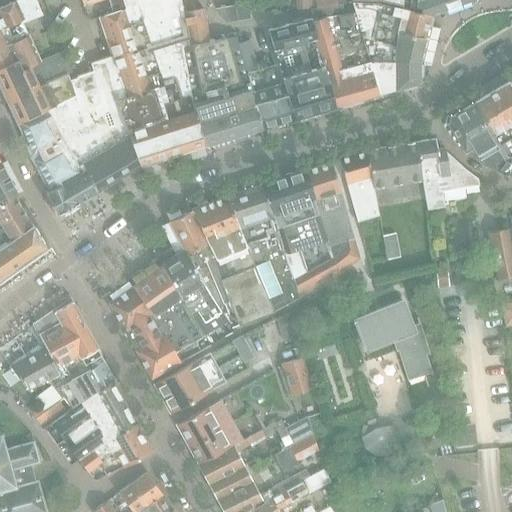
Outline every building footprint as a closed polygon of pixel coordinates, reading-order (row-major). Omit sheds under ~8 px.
[(15,0),(3,6),(0,6),(0,25),(8,43),(24,35),(27,34),(18,14),(22,13),(26,21),(41,14),(35,0),(15,0)] [(110,0),(114,11),(99,17),(110,55),(124,96),(115,99),(124,121),(121,122),(123,125),(126,129),(130,139),(140,165),(179,152),(157,85),(151,87),(121,0),(110,0)] [(179,0),(121,0),(151,87),(157,85),(179,152),(203,143),(191,102),(180,45),(187,44),(181,10),(179,0)] [(294,0),(295,8),(309,7),(308,0),(294,0)] [(380,2),(414,10),(416,0),(347,0),(348,1),(350,1),(380,2)] [(468,0),(416,0),(414,10),(429,14),(430,10),(432,10),(439,7),(440,10),(468,0)] [(380,2),(350,1),(353,12),(369,64),(377,93),(419,80),(418,60),(423,38),(429,14),(414,10),(380,2)] [(223,21),(235,19),(232,3),(213,7),(223,21)] [(181,10),(187,44),(207,40),(202,7),(181,10)] [(324,16),(308,20),(333,106),(377,93),(369,64),(340,72),(324,16)] [(308,20),(307,18),(286,24),(266,29),(276,63),(285,92),(293,117),(333,106),(308,20)] [(0,25),(0,65),(17,58),(21,69),(30,65),(37,62),(37,60),(33,51),(32,52),(24,35),(8,43),(0,25)] [(249,86),(245,72),(233,32),(219,35),(220,39),(207,41),(207,40),(187,44),(180,45),(191,102),(203,143),(261,127),(252,95),(249,86)] [(42,108),(17,121),(32,157),(48,189),(45,191),(55,214),(99,189),(99,188),(140,165),(130,139),(126,129),(123,125),(121,122),(124,121),(115,99),(124,96),(110,55),(90,62),(92,70),(76,75),(76,76),(69,79),(66,72),(71,70),(65,55),(63,50),(37,60),(37,62),(30,65),(39,83),(45,81),(55,103),(42,108)] [(55,103),(45,81),(39,83),(30,65),(21,69),(17,58),(0,65),(0,84),(17,121),(42,108),(55,103)] [(276,63),(245,72),(249,86),(252,95),(261,127),(293,117),(285,92),(276,63)] [(511,89),(506,80),(473,100),(492,132),(497,141),(505,154),(511,154),(511,89)] [(449,114),(447,122),(463,149),(469,154),(486,166),(507,175),(511,175),(511,154),(505,154),(497,141),(492,132),(473,100),(449,114)] [(433,137),(414,140),(419,164),(420,164),(422,178),(427,209),(443,206),(441,190),(437,191),(434,176),(449,173),(444,148),(443,146),(436,147),(436,145),(435,146),(433,137)] [(419,164),(414,140),(366,149),(373,187),(422,178),(420,164),(419,164)] [(339,156),(345,181),(356,220),(378,214),(373,187),(366,149),(339,156)] [(329,159),(303,167),(314,198),(338,273),(359,256),(340,189),(329,159)] [(0,200),(17,192),(0,160),(0,200)] [(303,167),(283,174),(292,204),(294,204),(320,283),(338,273),(314,198),(303,167)] [(292,204),(283,174),(260,181),(292,278),(298,295),(320,283),(294,204),(292,204)] [(260,181),(232,190),(223,193),(190,207),(208,241),(214,256),(211,258),(228,299),(238,324),(273,309),(298,295),(292,278),(260,181)] [(0,274),(44,244),(17,192),(0,200),(0,274)] [(183,248),(162,263),(176,288),(180,296),(203,334),(229,319),(217,304),(228,299),(211,258),(214,256),(208,241),(190,207),(167,220),(183,248)] [(496,279),(511,275),(511,255),(506,227),(487,231),(496,279)] [(387,258),(399,255),(395,233),(382,235),(387,258)] [(162,263),(133,284),(149,307),(150,307),(152,311),(160,326),(174,350),(203,334),(180,296),(162,263)] [(160,326),(152,311),(150,307),(149,307),(133,284),(108,302),(131,342),(160,326)] [(403,299),(354,318),(365,349),(391,339),(395,351),(396,351),(395,349),(396,349),(408,380),(408,378),(422,373),(423,375),(423,373),(431,370),(432,372),(425,351),(428,350),(429,352),(430,351),(417,316),(416,316),(418,321),(412,323),(403,299)] [(71,300),(0,339),(0,347),(11,365),(45,347),(55,366),(59,363),(83,398),(112,380),(114,378),(96,345),(71,300)] [(150,377),(180,360),(174,350),(160,326),(131,342),(150,377)] [(241,335),(232,340),(243,361),(252,356),(241,335)] [(42,410),(47,415),(49,418),(68,403),(70,405),(83,398),(59,363),(55,366),(45,347),(11,365),(26,387),(46,376),(51,384),(33,398),(39,405),(42,410)] [(185,365),(153,383),(165,404),(206,381),(223,371),(211,350),(189,363),(185,365)] [(301,356),(280,362),(290,393),(311,387),(301,356)] [(93,449),(96,447),(104,442),(135,423),(112,380),(83,398),(70,405),(77,417),(71,422),(64,412),(51,422),(79,459),(93,449)] [(208,404),(176,423),(187,442),(220,424),(230,418),(219,399),(209,405),(208,404)] [(47,415),(42,410),(39,405),(31,412),(38,422),(47,415)] [(306,415),(283,427),(291,442),(311,431),(306,416),(306,415)] [(423,449),(446,441),(438,418),(415,426),(423,449)] [(135,423),(104,442),(109,451),(113,449),(123,465),(123,466),(151,450),(135,423)] [(220,424),(187,442),(198,461),(232,445),(220,424)] [(209,482),(242,465),(234,451),(249,444),(250,446),(265,436),(263,433),(268,431),(265,426),(250,435),(232,445),(198,461),(209,482)] [(396,429),(362,441),(365,450),(374,456),(386,456),(395,450),(398,438),(396,429)] [(0,511),(45,511),(46,511),(37,479),(34,480),(30,464),(38,462),(33,441),(6,448),(2,436),(5,435),(4,432),(2,433),(1,430),(0,430),(0,511)] [(312,433),(288,446),(274,453),(283,470),(300,461),(299,457),(317,448),(312,433)] [(93,449),(79,459),(86,470),(100,460),(93,449)] [(224,511),(259,493),(242,465),(209,482),(224,511)] [(278,511),(276,508),(291,499),(290,498),(307,489),(308,492),(330,480),(324,467),(302,478),(299,472),(259,493),(224,511),(278,511)] [(143,504),(161,492),(145,471),(118,491),(133,511),(139,507),(143,504)] [(174,511),(167,500),(161,492),(143,504),(139,507),(142,511),(174,511)] [(116,511),(107,499),(92,509),(94,511),(116,511)]
